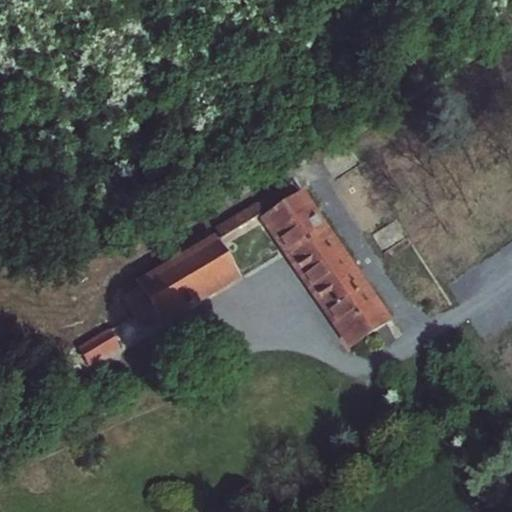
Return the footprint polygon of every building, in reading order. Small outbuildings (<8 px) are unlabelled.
[(258,206),(215,231),(221,240),(261,216),(263,218),(303,277),(338,254),(298,195),(291,185),(258,206)] [(338,254),(343,251),(303,192),(298,195),(338,254)] [(263,218),(259,221),(299,281),(303,277),(263,218)] [(192,303),(235,277),(214,242),(204,248),(199,240),(166,259),(168,263),(171,268),(137,288),(123,297),(144,332),(158,323),(187,306),(192,303)] [(343,251),(338,254),(385,324),(391,320),(343,251)] [(303,277),(351,347),(385,324),(338,254),(303,277)] [(137,288),(171,268),(168,263),(134,283),(137,288)] [(195,308),(238,282),(235,277),(192,303),(195,308)] [(299,281),(346,351),(351,347),(303,277),(299,281)] [(161,328),(190,311),(187,306),(158,323),(161,328)] [(87,365),(119,347),(109,331),(77,349),(87,365)] [(511,363),(511,351),(510,349),(488,365),(496,376),(511,363)] [(102,391),(121,381),(115,371),(97,382),(102,391)]
